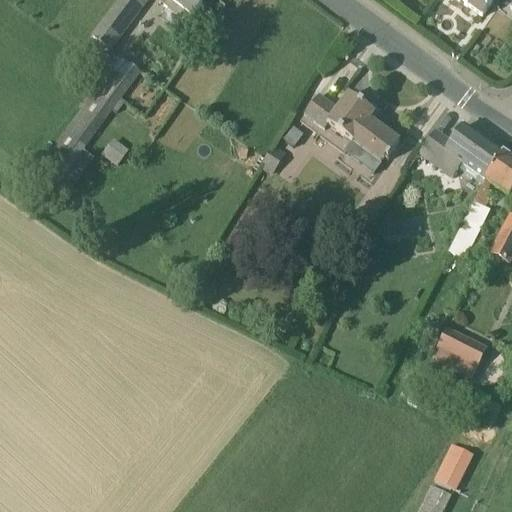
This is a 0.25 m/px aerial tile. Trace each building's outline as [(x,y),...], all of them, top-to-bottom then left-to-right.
[(148,0),(119,0),(90,39),(109,54),(150,0),(148,0)] [(186,25),(206,0),(152,0),(168,11),(186,25)] [(455,0),(457,0),(456,1),(467,9),(467,8),(482,19),(492,5),(485,0),(455,0)] [(66,176),(100,129),(139,76),(119,61),(45,160),(66,176)] [(357,141),(387,163),(390,160),(389,159),(399,146),(369,123),(374,117),(348,98),(337,112),(318,98),(304,118),(314,126),(318,121),(353,147),(357,141)] [(483,182),(502,157),(462,129),(451,144),(435,133),(423,149),(418,157),(451,181),(458,171),(482,187),(485,184),(483,182)] [(128,155),(112,143),(100,158),(117,170),(128,155)] [(271,180),(285,156),(273,149),(259,173),(271,180)] [(508,202),(511,195),(511,163),(502,157),(483,182),(485,184),(482,187),(473,206),(448,256),(465,262),(489,214),(485,212),(493,195),(488,193),(490,189),(508,202)] [(511,219),(509,218),(508,219),(488,257),(490,257),(508,267),(509,267),(511,261),(511,219)] [(389,240),(409,238),(406,220),(387,223),(389,240)] [(446,333),(438,351),(476,371),(485,353),(446,333)] [(432,382),(423,377),(407,404),(417,410),(432,382)] [(455,495),(473,459),(450,448),(432,483),(455,495)] [(430,488),(419,511),(444,511),(451,497),(430,488)]
